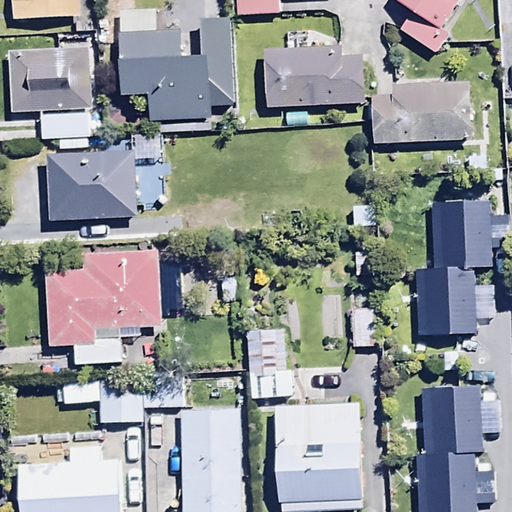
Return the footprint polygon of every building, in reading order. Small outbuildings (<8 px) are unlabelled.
[(10,0),(11,27),(80,24),(78,0),(10,0)] [(236,0),(237,23),(279,22),(278,1),(309,0),(236,0)] [(448,41),(441,37),(464,0),(395,0),(391,7),(411,19),(399,38),(424,55),(435,61),(448,41)] [(209,126),(208,66),(183,66),(183,39),(156,39),(155,16),(119,17),(121,103),(150,102),(151,127),(209,126)] [(10,119),(37,118),(38,146),(57,145),(58,156),(87,155),(86,116),(91,116),(88,37),(56,38),(57,56),(8,58),(10,119)] [(317,132),(316,113),(366,111),(364,64),(341,65),(341,54),(264,56),(266,115),(283,114),(284,133),(317,132)] [(393,103),(370,104),(371,150),(472,146),(469,88),(392,91),(393,103)] [(505,162),(469,164),(468,153),(448,154),(448,173),(469,172),(469,189),(506,187),(505,162)] [(136,160),(46,165),(49,227),(140,222),(136,160)] [(445,206),(445,211),(431,211),(434,274),(415,275),(417,344),(476,342),(476,324),(495,324),(494,292),(475,292),(475,277),(491,276),(490,255),(510,255),(509,224),(490,225),(489,209),(475,209),(475,204),(445,206)] [(50,354),(75,353),(76,374),(124,372),(122,337),(161,336),(157,260),(81,263),(81,277),(46,278),(50,354)] [(240,285),(221,284),(220,306),(240,307),(240,285)] [(373,312),(350,313),(352,353),(375,351),(373,312)] [(286,384),(283,334),(247,337),(250,386),(286,384)] [(143,387),(143,416),(182,416),(181,378),(143,379),(143,387)] [(143,416),(143,387),(99,388),(100,429),(143,429),(143,416)] [(474,479),(473,459),(483,459),(481,440),(502,438),(500,406),(479,407),(478,393),(420,397),(424,460),(413,460),(416,511),(475,511),(476,510),(496,509),(494,478),(474,479)] [(360,511),(358,410),(276,412),(278,511),(360,511)] [(241,511),(240,417),(180,418),(182,511),(241,511)] [(69,452),(70,469),(20,473),(22,511),(120,511),(118,466),(101,467),(100,450),(69,452)]
